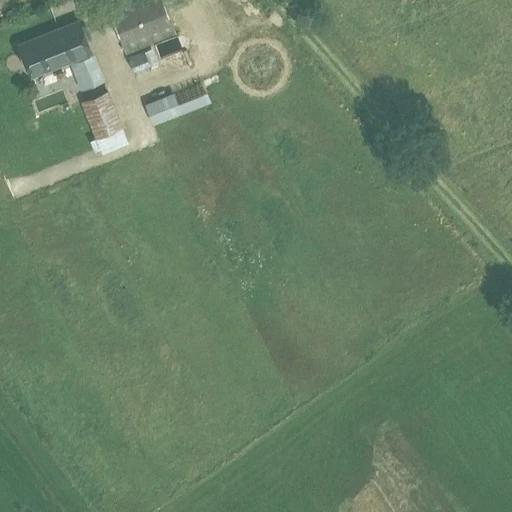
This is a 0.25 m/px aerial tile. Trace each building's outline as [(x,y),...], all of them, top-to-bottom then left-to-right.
[(126,53),(177,33),(164,0),(126,0),(108,8),(126,53)] [(93,52),(80,21),(15,45),(27,76),(93,52)] [(75,61),(84,88),(107,80),(97,53),(75,61)] [(97,138),(123,128),(123,127),(108,90),(81,101),(97,138)] [(123,128),(97,138),(102,153),(129,143),(123,128)]
